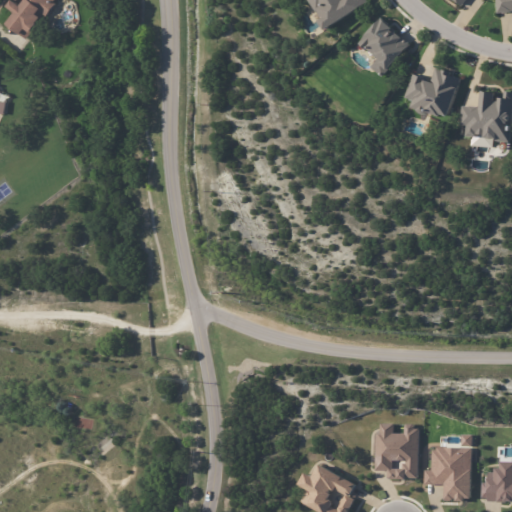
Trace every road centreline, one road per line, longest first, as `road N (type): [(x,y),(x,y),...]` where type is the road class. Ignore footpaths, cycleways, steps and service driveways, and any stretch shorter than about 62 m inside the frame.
road 1 (tertiary): [(213,511),(220,415),(187,233),(165,0)]
road 2 (residential): [(511,357),(369,353),(201,314)]
road 3 (residential): [(403,0),(455,45),(511,54)]
